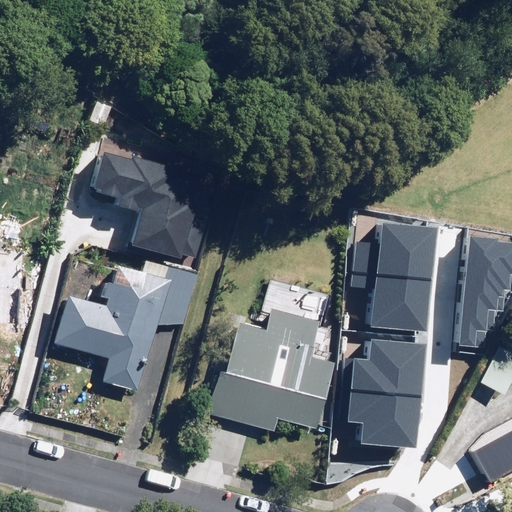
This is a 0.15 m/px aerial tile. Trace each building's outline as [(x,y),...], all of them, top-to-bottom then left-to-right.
[(143,210),(135,242),(186,255),(200,197),(196,196),(202,172),(178,166),(179,161),(134,150),(132,157),(101,150),(93,185),(102,188),(102,190),(119,194),(117,203),(143,210)] [(38,241),(0,239),(0,337),(34,339),(38,241)] [(433,309),(447,272),(385,248),(350,338),(387,352),(385,357),(407,366),(410,359),(461,379),(481,328),(433,309)] [(511,288),(511,272),(475,260),(460,303),(503,317),(511,288)] [(150,267),(145,285),(107,274),(100,298),(71,290),(57,339),(110,355),(104,378),(139,388),(172,274),(150,267)] [(270,305),(265,325),(240,318),(230,355),(219,352),(204,410),(274,429),(278,415),(319,426),(337,360),(312,353),(321,318),(270,305)]
